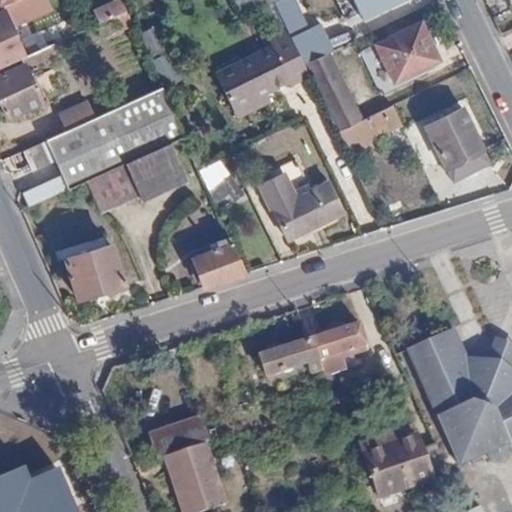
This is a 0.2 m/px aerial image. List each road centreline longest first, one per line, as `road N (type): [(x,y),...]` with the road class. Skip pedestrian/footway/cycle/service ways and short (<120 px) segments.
road 1 (residential): [(62,357),(511,217)]
road 2 (residential): [(132,511),(62,357)]
road 3 (residential): [(62,357),(0,216)]
